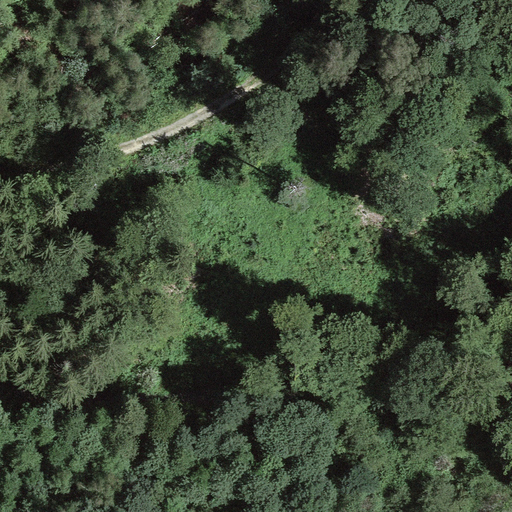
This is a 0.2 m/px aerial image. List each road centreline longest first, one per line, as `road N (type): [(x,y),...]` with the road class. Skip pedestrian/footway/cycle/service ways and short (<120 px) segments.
road 1 (track): [(0,390),(92,405),(344,383),(511,349)]
road 2 (track): [(335,0),(283,64),(183,127),(72,161),(0,168)]
